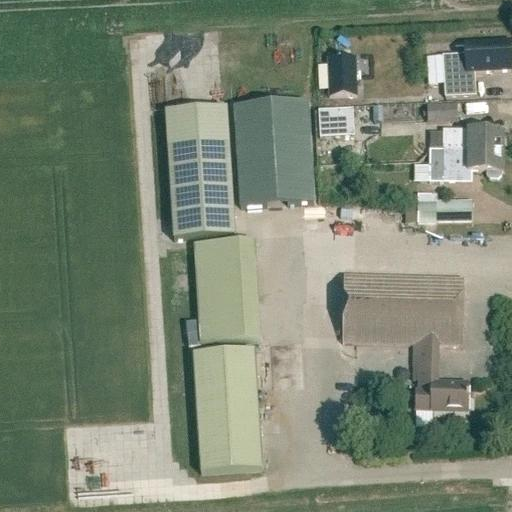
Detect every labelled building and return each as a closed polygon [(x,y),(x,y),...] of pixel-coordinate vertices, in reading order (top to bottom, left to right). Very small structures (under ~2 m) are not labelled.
[(445,103),(475,101),(473,78),(511,75),(511,52),(511,46),(465,48),(466,59),(442,61),(445,103)] [(355,59),(329,60),(331,100),(356,99),(355,59)] [(233,110),(237,179),(239,211),(313,206),(307,105),(233,110)] [(426,126),(455,126),(455,107),(425,108),(426,126)] [(236,241),(227,112),(166,116),(174,245),(236,241)] [(318,145),(353,143),(352,113),(316,114),(318,145)] [(444,154),(504,154),(504,133),(468,133),(468,135),(444,135),(444,154)] [(504,175),(504,154),(444,154),(430,154),(430,169),(430,186),(472,187),(472,175),(485,175),(485,181),(489,183),(497,183),(502,182),(502,175),(504,175)] [(434,204),(434,197),(415,197),(416,227),(470,226),(470,204),(434,204)] [(258,341),(251,242),(191,246),(198,345),(258,341)] [(464,352),(465,283),(345,279),(343,348),(414,350),(414,372),(419,372),(418,395),(415,395),(414,415),(431,415),(431,418),(469,419),(470,389),(439,388),(440,351),(464,352)] [(197,474),(259,470),(251,353),(189,357),(197,474)]
